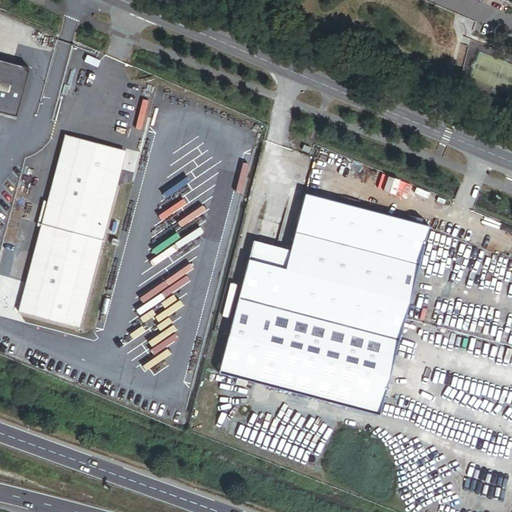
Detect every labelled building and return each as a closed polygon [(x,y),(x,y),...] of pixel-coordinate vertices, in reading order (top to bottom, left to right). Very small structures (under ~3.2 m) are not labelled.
[(27,67),(0,59),(0,112),(14,116),(27,67)] [(492,121),(494,115),(486,112),(484,118),(492,121)] [(17,308),(77,325),(125,153),(64,136),(17,308)] [(309,150),(302,147),(299,152),(307,155),(309,150)] [(288,253),(283,272),(273,309),(396,342),(427,227),(304,194),(288,253)] [(247,262),(283,272),(288,253),(252,244),(247,262)] [(283,272),(247,262),(216,377),(375,420),(396,342),(273,309),(283,272)]
